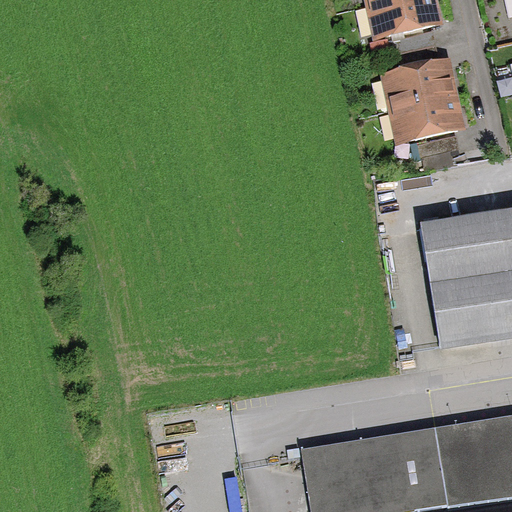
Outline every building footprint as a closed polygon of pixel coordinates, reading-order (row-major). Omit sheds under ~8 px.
[(374,42),(443,26),(437,0),(390,0),(366,5),(374,42)] [(381,75),(388,111),(458,96),(450,61),(381,75)] [(396,145),(465,130),(458,96),(388,111),(396,145)] [(442,352),(511,340),(511,214),(422,230),(442,352)] [(313,511),(422,511),(511,497),(511,416),(303,451),(313,511)]
